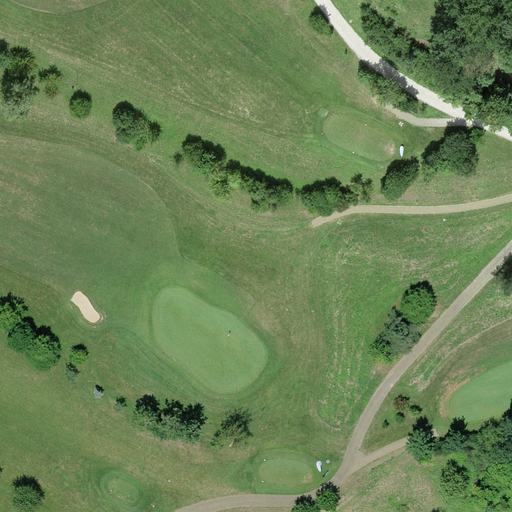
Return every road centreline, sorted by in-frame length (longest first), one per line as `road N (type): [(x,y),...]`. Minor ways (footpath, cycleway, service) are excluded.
road 1 (track): [(189,511),(230,501),(309,498),(336,482),(388,384),(511,248)]
road 2 (track): [(511,135),(388,72),(322,0)]
